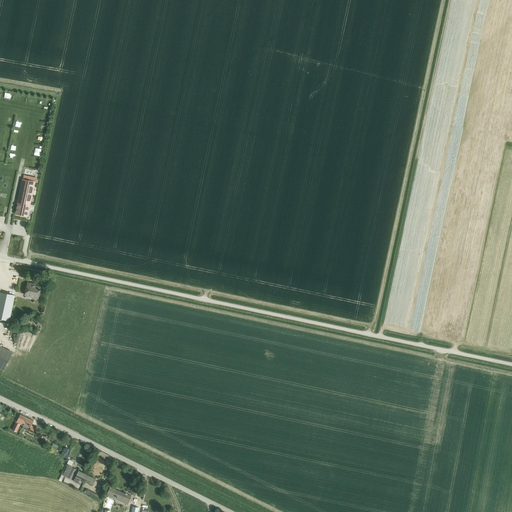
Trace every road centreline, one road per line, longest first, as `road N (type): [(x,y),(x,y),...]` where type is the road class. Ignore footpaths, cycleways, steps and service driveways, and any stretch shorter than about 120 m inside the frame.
road 1 (unclassified): [(511,364),(0,257)]
road 2 (unclassified): [(228,511),(0,398)]
road 3 (track): [(379,336),(415,165)]
